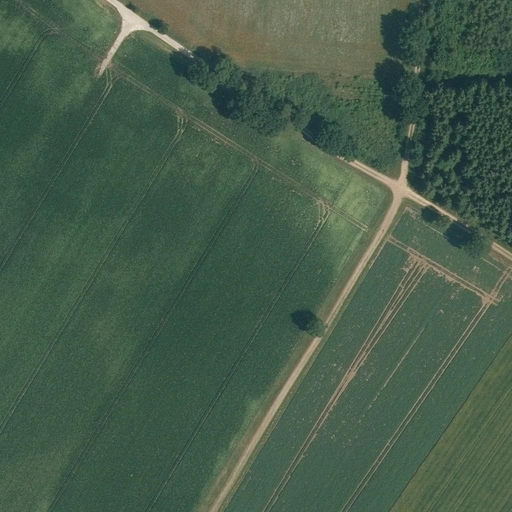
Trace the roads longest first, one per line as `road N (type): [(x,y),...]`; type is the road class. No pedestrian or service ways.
road 1 (track): [(209,511),(402,191)]
road 2 (track): [(402,191),(110,0)]
road 3 (track): [(402,191),(421,0)]
road 4 (track): [(511,258),(402,191)]
